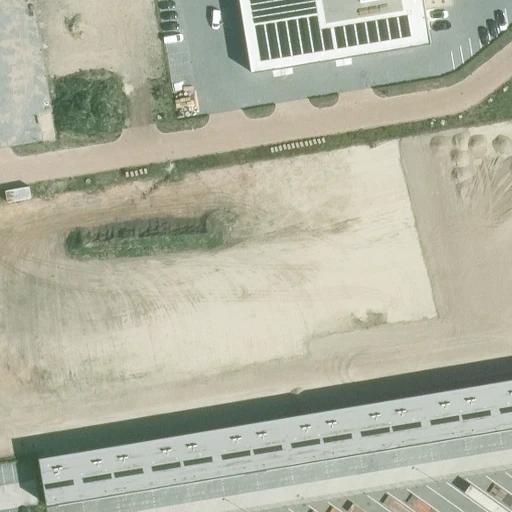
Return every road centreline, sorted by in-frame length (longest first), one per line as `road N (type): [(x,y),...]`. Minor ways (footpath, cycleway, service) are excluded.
road 1 (unclassified): [(511,57),(456,99),(0,174)]
road 2 (unclassified): [(511,458),(187,511)]
